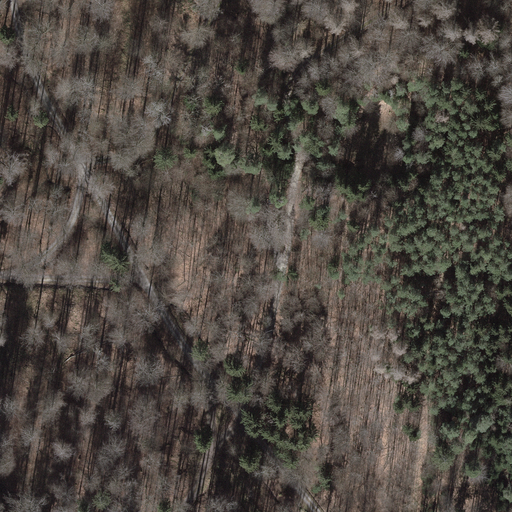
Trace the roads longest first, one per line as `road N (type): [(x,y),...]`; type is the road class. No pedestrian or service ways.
road 1 (track): [(180,511),(213,441),(238,425),(269,344),(303,155),(283,104),(295,68),(413,0)]
road 2 (track): [(13,0),(28,59),(83,165),(238,425),(309,511)]
road 3 (track): [(222,0),(157,128),(135,152),(83,165)]
road 4 (track): [(0,274),(34,265),(65,235),(83,165)]
road 5 (track): [(3,274),(152,282)]
